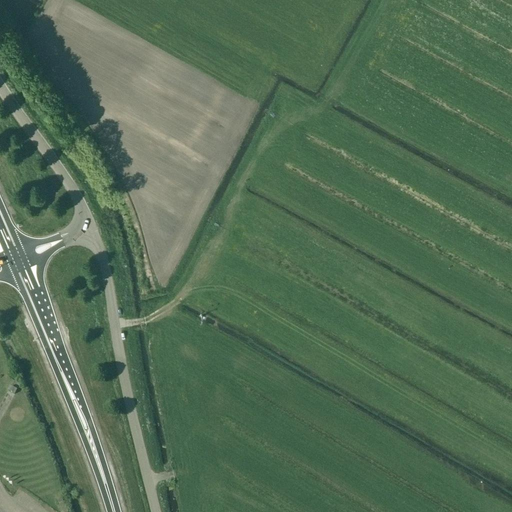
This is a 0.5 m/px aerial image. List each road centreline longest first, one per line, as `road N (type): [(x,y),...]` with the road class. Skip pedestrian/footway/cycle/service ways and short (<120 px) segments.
road 1 (unclassified): [(153,511),(108,276),(88,225)]
road 2 (trunk): [(112,511),(16,261)]
road 3 (tertiary): [(88,225),(51,150),(0,85)]
